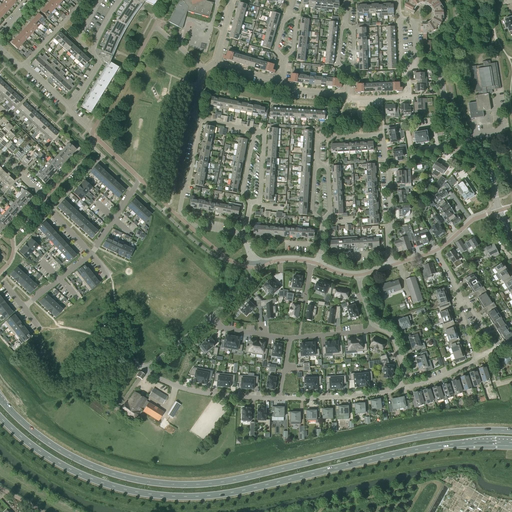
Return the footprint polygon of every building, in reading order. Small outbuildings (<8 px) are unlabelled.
[(12,6),(6,0),(2,4),(8,10),(12,6)] [(53,0),(51,0),(48,3),(55,9),(59,5),(53,0)] [(101,53),(105,55),(103,59),(103,60),(103,61),(104,62),(108,65),(82,108),(90,113),(118,67),(110,62),(112,57),(111,57),(111,55),(112,53),(115,47),(114,47),(116,43),(118,39),(119,39),(122,34),(121,33),(123,29),(125,26),(126,26),(129,20),(131,16),(134,13),(138,8),(139,7),(140,5),(141,6),(145,1),(149,3),(151,5),(153,6),(156,0),(136,0),(136,1),(134,0),(131,0),(130,1),(130,2),(123,11),(115,25),(108,39),(101,53)] [(180,0),(179,1),(168,22),(182,29),(185,17),(187,11),(209,18),(213,3),(206,1),(205,0),(180,0)] [(423,31),(424,47),(424,54),(431,54),(430,41),(427,41),(427,34),(427,33),(431,31),(432,32),(436,30),(436,29),(438,24),(440,26),(443,21),(442,21),(442,16),(444,16),(444,11),(443,11),(440,6),(442,5),(439,1),(439,2),(435,0),(410,0),(409,3),(407,2),(405,7),(412,11),(411,13),(414,15),(415,12),(414,12),(413,11),(415,7),(416,6),(420,3),(421,3),(425,3),(427,3),(431,5),(432,6),(434,10),(435,11),(435,16),(435,17),(432,21),(432,22),(428,25),(426,25),(425,25),(425,23),(424,23),(425,25),(421,25),(421,27),(421,32),(423,31)] [(48,3),(44,7),(51,13),(55,9),(48,3)] [(240,3),(238,8),(246,11),(247,5),(240,3)] [(2,4),(0,6),(0,10),(4,14),(8,10),(2,4)] [(51,13),(44,7),(40,12),(47,18),(51,13)] [(271,18),(279,20),(280,15),(280,14),(273,12),(271,18)] [(35,18),(41,24),(45,20),(39,14),(35,18)] [(35,18),(31,22),(37,28),(41,24),(35,18)] [(271,18),(269,24),(277,26),(279,20),(271,18)] [(235,20),(233,26),(241,28),(242,22),(235,20)] [(37,28),(31,22),(27,26),(33,32),(37,28)] [(33,32),(27,26),(23,31),(29,37),(33,32)] [(233,26),(231,32),(239,34),(241,28),(233,26)] [(23,31),(19,35),(25,41),(29,37),(23,31)] [(239,34),(231,32),(229,38),(237,40),(239,34)] [(58,43),(64,37),(60,33),(54,39),(58,43)] [(25,41),(19,35),(15,39),(21,45),(25,41)] [(274,38),(266,35),(264,41),(272,43),(274,38)] [(69,41),(64,37),(58,43),(63,47),(69,41)] [(21,45),(15,39),(11,43),(17,49),(21,45)] [(69,41),(63,47),(67,51),(73,45),(69,41)] [(272,43),(264,41),(262,47),(270,49),(272,43)] [(73,45),(67,51),(71,55),(77,49),(73,45)] [(77,49),(71,55),(75,59),(81,53),(77,49)] [(234,53),(230,52),(228,51),(227,57),(224,56),(223,59),(232,61),(234,53)] [(85,56),(81,53),(75,59),(79,63),(85,56)] [(240,55),(234,53),(232,61),(238,63),(240,55)] [(36,67),(46,56),(45,55),(44,55),(42,57),(40,55),(32,63),(36,67)] [(240,55),(238,63),(243,64),(246,57),(240,55)] [(48,58),(46,56),(36,67),(40,71),(48,63),(46,61),(48,58)] [(90,60),(85,56),(79,63),(84,67),(90,60)] [(251,58),(246,57),(243,64),(249,66),(251,58)] [(257,60),(251,58),(249,66),(255,68),(257,60)] [(263,62),(257,60),(255,68),(261,69),(263,62)] [(489,92),(492,91),(492,90),(501,88),(497,63),(490,64),(490,60),(483,62),(483,65),(471,67),(475,92),(478,92),(479,95),(475,95),(476,102),(478,112),(483,111),(491,110),(488,92),(489,92)] [(50,65),(48,63),(40,71),(45,75),(55,64),(53,62),(50,65)] [(263,62),(261,69),(266,71),(269,63),(263,62)] [(275,65),(272,64),(269,63),(266,71),(275,73),(276,71),(273,70),(275,65)] [(55,64),(45,75),(49,79),(56,71),(54,69),(57,66),(55,64)] [(56,71),(49,79),(53,83),(63,72),(61,70),(59,73),(56,71)] [(63,72),(53,83),(57,86),(65,78),(63,76),(65,74),(63,72)] [(418,82),(427,82),(427,78),(425,78),(424,73),(415,74),(415,80),(418,80),(418,82)] [(294,74),(292,74),(291,79),(289,79),(288,82),(297,83),(298,75),(294,74)] [(65,78),(57,86),(61,90),(71,80),(69,78),(67,80),(65,78)] [(334,79),(333,87),(342,88),(342,85),(339,85),(340,79),(338,79),(334,79)] [(73,81),(71,80),(61,90),(66,94),(73,86),(71,84),(73,81)] [(427,82),(418,82),(418,85),(415,85),(415,92),(425,91),(425,87),(427,87),(427,82)] [(397,83),(393,83),(394,91),(403,91),(402,88),(400,88),(400,83),(397,83)] [(6,84),(0,90),(0,94),(0,95),(0,94),(0,98),(10,88),(6,84)] [(360,84),(357,85),(358,90),(355,90),(355,93),(364,92),(363,84),(360,84)] [(10,88),(0,98),(0,99),(2,101),(4,98),(6,100),(14,92),(10,88)] [(14,92),(6,100),(9,102),(6,105),(7,105),(8,107),(18,96),(14,92)] [(18,96),(8,107),(10,109),(13,106),(15,108),(23,100),(18,96)] [(418,107),(415,107),(415,113),(421,113),(421,110),(425,110),(425,103),(432,102),(432,99),(417,99),(418,107)] [(19,117),(29,106),(25,102),(17,110),(19,112),(17,115),(19,117)] [(478,112),(476,102),(468,103),(471,119),(484,117),(483,111),(478,112)] [(414,107),(411,107),(408,107),(408,104),(401,105),(401,115),(410,114),(411,120),(414,120),(414,107)] [(395,118),(399,118),(398,107),(398,109),(395,109),(395,105),(386,105),(386,114),(395,113),(395,118)] [(29,106),(19,117),(21,119),(23,116),(26,118),(33,110),(29,106)] [(259,106),(258,114),(264,115),(263,118),(266,118),(268,109),(266,109),(266,108),(259,106)] [(33,110),(26,118),(28,120),(25,123),(27,125),(37,114),(33,110)] [(326,112),(319,111),(319,119),(328,120),(328,116),(325,116),(326,112)] [(42,118),(37,114),(27,125),(29,126),(32,124),(34,126),(42,118)] [(2,130),(6,135),(11,140),(15,136),(10,131),(14,127),(5,118),(3,118),(0,121),(2,123),(4,123),(5,124),(6,126),(2,130)] [(42,118),(34,126),(36,128),(34,130),(36,132),(46,122),(42,118)] [(50,125),(46,122),(36,132),(38,134),(40,132),(42,134),(50,125)] [(50,125),(42,134),(45,136),(42,138),(44,140),(54,129),(50,125)] [(389,136),(404,134),(404,131),(401,131),(401,129),(397,130),(397,128),(389,129),(390,135),(389,135),(389,136)] [(58,133),(54,129),(44,140),(46,142),(49,139),(51,142),(58,133)] [(413,141),(414,142),(416,142),(416,144),(421,144),(421,145),(424,145),(424,143),(429,142),(427,131),(414,133),(415,138),(413,139),(413,141)] [(404,134),(389,136),(389,137),(390,137),(391,143),(399,142),(399,139),(402,139),(402,137),(405,136),(404,134)] [(10,141),(7,144),(5,147),(10,151),(9,152),(12,155),(12,154),(18,148),(24,142),(23,141),(22,140),(20,138),(14,145),(10,141)] [(69,143),(65,147),(72,154),(76,150),(69,143)] [(234,150),(237,150),(245,152),(246,146),(238,144),(235,144),(234,150)] [(22,152),(18,148),(12,154),(17,158),(16,159),(19,161),(20,161),(25,155),(31,148),(28,145),(22,152)] [(407,153),(406,145),(399,146),(400,150),(393,151),(393,154),(393,155),(394,158),(397,157),(398,161),(402,160),(401,156),(405,156),(404,154),(407,153)] [(72,154),(65,147),(61,152),(68,158),(72,154)] [(29,159),(25,155),(20,161),(25,165),(24,166),(26,168),(38,155),(35,152),(29,159)] [(68,158),(61,152),(57,156),(64,163),(68,158)] [(64,163),(57,156),(53,160),(61,167),(64,163)] [(61,167),(53,160),(51,158),(47,162),(50,164),(57,171),(61,167)] [(243,164),(235,162),(232,161),(231,167),(234,168),(242,170),(243,164)] [(432,168),(435,169),(432,174),(437,177),(440,172),(443,175),(447,168),(437,161),(432,168)] [(50,164),(46,168),(53,175),(57,171),(50,164)] [(94,176),(101,168),(97,165),(90,172),(94,176)] [(0,167),(0,181),(1,181),(7,174),(8,173),(6,171),(5,172),(0,167)] [(53,175),(46,168),(42,173),(49,179),(53,175)] [(105,172),(101,168),(94,176),(98,180),(105,172)] [(397,171),(397,178),(407,177),(411,177),(410,168),(403,168),(403,171),(397,171)] [(42,173),(39,171),(38,173),(40,175),(38,177),(45,184),(49,179),(42,173)] [(98,180),(102,183),(109,176),(105,172),(98,180)] [(7,174),(1,181),(2,182),(4,182),(4,181),(6,183),(0,190),(4,193),(16,180),(13,177),(12,178),(7,174)] [(106,187),(113,180),(109,176),(102,183),(106,187)] [(446,179),(441,176),(434,187),(438,190),(440,186),(441,187),(446,179)] [(404,186),(404,187),(408,187),(411,186),(411,177),(407,177),(397,178),(397,184),(401,184),(401,186),(404,186)] [(117,183),(113,180),(106,187),(110,191),(117,183)] [(474,194),(469,186),(469,185),(467,183),(465,180),(456,186),(465,200),(469,198),(470,199),(475,196),(474,194)] [(85,181),(81,185),(88,192),(92,188),(85,181)] [(121,187),(117,183),(110,191),(114,194),(121,187)] [(447,194),(448,193),(446,191),(451,188),(447,183),(447,184),(446,183),(443,185),(444,186),(440,189),(442,191),(439,194),(439,193),(435,196),(438,200),(444,196),(444,197),(447,195),(447,194)] [(88,192),(81,185),(77,189),(85,196),(88,192)] [(121,187),(114,194),(118,198),(125,191),(121,187)] [(408,187),(404,187),(400,187),(400,191),(398,191),(398,203),(408,202),(406,202),(406,195),(409,195),(408,187)] [(85,196),(77,189),(73,193),(81,200),(85,196)] [(25,190),(21,195),(29,201),(33,197),(25,190)] [(21,195),(17,199),(25,206),(29,201),(21,195)] [(191,196),(190,205),(191,205),(191,207),(194,207),(193,208),(196,209),(196,208),(197,208),(199,200),(195,199),(195,198),(194,196),(191,196)] [(25,206),(17,199),(13,203),(21,210),(25,206)] [(127,206),(132,210),(138,203),(134,199),(127,206)] [(62,211),(68,204),(64,200),(58,207),(62,211)] [(437,209),(440,208),(443,212),(450,206),(447,202),(446,203),(444,200),(435,206),(437,209)] [(229,202),(228,206),(226,214),(229,214),(229,215),(231,216),(231,214),(232,215),(235,204),(229,202)] [(13,203),(10,207),(17,214),(21,210),(13,203)] [(138,203),(132,210),(136,214),(143,207),(138,203)] [(72,208),(68,204),(62,211),(66,215),(72,208)] [(242,205),(235,204),(232,215),(233,215),(233,216),(236,216),(236,215),(238,216),(240,210),(241,210),(242,205)] [(410,211),(411,209),(410,208),(410,205),(402,206),(403,209),(402,210),(399,210),(399,217),(402,217),(403,218),(405,217),(406,217),(407,217),(408,216),(409,216),(410,215),(410,214),(410,213),(410,212),(410,211)] [(442,217),(445,221),(454,215),(452,212),(453,211),(450,206),(443,212),(445,215),(442,217)] [(10,207),(6,212),(13,218),(17,214),(10,207)] [(136,214),(140,218),(147,211),(143,207),(136,214)] [(66,215),(71,219),(77,212),(72,208),(66,215)] [(343,213),(343,208),(335,209),(335,215),(341,214),(342,216),(347,216),(347,213),(343,213)] [(147,211),(140,218),(144,222),(151,215),(147,211)] [(13,218),(6,212),(2,216),(9,223),(13,218)] [(71,219),(75,223),(81,216),(77,212),(71,219)] [(0,214),(0,221),(5,227),(9,223),(2,216),(0,214)] [(433,218),(438,224),(429,231),(431,235),(434,233),(437,238),(445,232),(440,225),(444,222),(437,215),(433,218)] [(454,215),(445,221),(448,225),(451,222),(453,226),(457,223),(460,222),(460,221),(461,220),(458,216),(456,217),(454,215)] [(81,216),(75,223),(79,226),(85,220),(81,216)] [(79,226),(83,230),(89,224),(85,220),(79,226)] [(42,232),(49,226),(45,222),(38,228),(42,232)] [(261,226),(255,226),(255,223),(252,223),(251,230),(254,231),(254,234),(257,234),(256,235),(259,235),(259,234),(260,234),(261,226)] [(89,224),(83,230),(87,234),(93,228),(89,224)] [(42,232),(46,236),(53,230),(49,226),(42,232)] [(98,232),(93,228),(87,234),(92,238),(98,232)] [(423,233),(420,234),(419,234),(423,245),(429,243),(428,240),(427,237),(430,236),(428,232),(427,229),(422,231),(423,233)] [(50,241),(57,235),(53,230),(46,236),(50,241)] [(409,241),(412,240),(409,232),(407,233),(406,233),(407,236),(399,239),(400,240),(395,242),(397,247),(401,246),(403,251),(412,248),(409,241)] [(419,232),(413,234),(410,235),(412,240),(415,239),(417,246),(423,245),(419,234),(420,234),(419,232)] [(61,239),(57,235),(50,241),(54,245),(61,239)] [(112,240),(113,240),(113,239),(108,237),(103,247),(108,249),(112,240)] [(382,238),(379,238),(373,238),(373,246),(374,246),(374,248),(377,247),(377,246),(380,246),(379,243),(382,243),(382,238)] [(460,240),(455,243),(462,253),(467,250),(472,247),(473,249),(478,246),(476,242),(477,242),(476,240),(475,241),(474,238),(468,241),(469,242),(464,245),(460,240)] [(31,239),(27,243),(34,250),(38,246),(31,239)] [(54,245),(58,249),(65,243),(61,239),(54,245)] [(108,249),(113,252),(118,243),(117,243),(113,240),(112,240),(108,249)] [(118,243),(113,252),(118,254),(123,245),(124,243),(118,240),(117,243),(118,243)] [(27,243),(23,248),(30,254),(34,250),(27,243)] [(65,243),(58,249),(62,253),(68,247),(65,243)] [(118,254),(124,257),(128,248),(128,247),(123,245),(118,254)] [(128,248),(124,257),(129,259),(131,254),(132,254),(134,251),(133,251),(134,248),(129,245),(128,247),(128,248)] [(66,257),(72,251),(68,247),(62,253),(66,257)] [(494,257),(499,254),(495,247),(490,249),(489,247),(483,249),(486,254),(488,253),(490,256),(493,255),(494,257)] [(23,248),(19,252),(26,259),(30,254),(23,248)] [(461,262),(460,261),(462,259),(459,253),(456,255),(453,250),(446,255),(450,260),(451,260),(453,263),(454,263),(456,266),(461,262)] [(76,256),(72,251),(66,257),(70,262),(76,256)] [(431,275),(435,274),(432,263),(425,265),(426,269),(425,270),(423,271),(425,279),(432,277),(431,275)] [(498,273),(506,268),(503,263),(494,268),(498,273)] [(79,278),(81,276),(88,270),(85,265),(75,273),(79,278)] [(10,275),(14,279),(21,271),(17,268),(10,275)] [(506,268),(498,273),(495,275),(498,280),(501,278),(509,273),(506,268)] [(81,276),(84,280),(92,274),(88,270),(81,276)] [(14,279),(18,283),(25,275),(21,271),(14,279)] [(511,278),(511,276),(509,273),(501,278),(504,283),(511,278)] [(84,280),(82,282),(86,286),(96,279),(92,274),(84,280)] [(470,288),(479,283),(476,278),(477,277),(475,274),(464,279),(467,284),(467,283),(470,288)] [(18,283),(22,286),(29,279),(25,275),(18,283)] [(294,279),(292,288),(300,290),(301,285),(302,281),(301,281),(302,276),(298,276),(298,277),(294,276),(294,278),(293,278),(293,279),(294,279)] [(413,304),(423,300),(415,277),(405,280),(413,304)] [(22,286),(26,290),(33,283),(29,279),(22,286)] [(99,283),(96,279),(86,286),(89,291),(99,283)] [(273,295),(279,289),(274,283),(274,284),(270,280),(268,282),(267,282),(267,283),(265,285),(265,286),(263,288),(266,291),(268,289),(273,295)] [(383,296),(401,290),(398,281),(390,284),(391,285),(387,286),(387,284),(380,286),(383,296)] [(331,295),(332,288),(329,287),(329,286),(322,283),(322,284),(317,282),(316,285),(315,286),(316,286),(314,289),(326,294),(326,293),(331,295)] [(33,283),(26,290),(30,294),(37,286),(33,283)] [(482,288),(479,283),(470,288),(474,293),(473,293),(475,296),(485,290),(484,287),(482,288)] [(349,291),(336,288),(336,290),(333,289),(332,294),(335,294),(335,296),(339,297),(338,298),(342,299),(343,298),(347,298),(349,291)] [(438,300),(448,297),(446,292),(446,291),(445,288),(434,292),(435,295),(436,295),(438,300)] [(485,290),(475,296),(477,299),(480,304),(489,299),(486,294),(487,293),(485,290)] [(44,306),(50,299),(46,295),(40,303),(44,306)] [(450,303),(448,297),(438,300),(440,306),(438,306),(439,310),(449,307),(451,306),(450,302),(450,303)] [(54,303),(50,299),(44,306),(48,310),(54,303)] [(489,299),(480,304),(484,309),(483,309),(485,312),(495,305),(494,302),(492,303),(489,299)] [(261,301),(261,307),(265,307),(265,306),(266,306),(268,319),(274,318),(273,313),(276,313),(275,307),(273,307),(272,303),(269,303),(269,300),(264,301),(261,301)] [(244,314),(247,316),(250,312),(251,313),(256,307),(253,304),(254,303),(252,301),(250,302),(250,301),(241,311),(243,313),(244,314)] [(52,314),(58,306),(54,303),(48,310),(52,314)] [(6,304),(0,308),(0,313),(1,315),(9,309),(6,304)] [(296,318),(298,318),(300,306),(292,304),(292,308),(291,308),(290,312),(291,312),(290,317),(292,317),(296,318)] [(347,306),(350,315),(349,315),(350,316),(351,318),(355,317),(355,318),(359,316),(357,312),(358,312),(357,308),(356,308),(355,304),(349,306),(347,306)] [(308,305),(306,319),(312,320),(313,316),(315,316),(316,310),(314,309),(314,306),(308,305)] [(497,308),(495,305),(485,312),(487,315),(490,320),(499,314),(496,309),(497,308)] [(63,310),(58,306),(52,314),(56,317),(63,310)] [(439,310),(437,310),(438,314),(440,313),(442,319),(451,316),(449,310),(450,310),(449,307),(439,310)] [(9,309),(1,315),(5,319),(13,313),(9,309)] [(337,310),(336,310),(330,309),(330,313),(327,312),(326,319),(329,319),(328,324),(334,325),(336,315),(337,310)] [(502,319),(499,314),(490,320),(494,325),(493,325),(495,328),(505,321),(504,318),(502,319)] [(8,327),(17,319),(14,315),(4,323),(8,327)] [(405,318),(398,321),(400,327),(402,333),(405,331),(405,328),(410,326),(408,321),(411,320),(410,316),(405,318)] [(451,316),(442,319),(444,324),(442,325),(443,328),(455,324),(454,321),(453,321),(451,316)] [(17,319),(8,327),(11,331),(21,324),(17,319)] [(507,324),(505,321),(495,328),(497,331),(500,335),(509,330),(506,325),(507,324)] [(21,324),(11,331),(14,336),(15,335),(24,328),(21,324)] [(455,324),(443,328),(444,332),(446,331),(448,337),(457,334),(455,328),(456,328),(455,324)] [(24,328),(15,335),(19,339),(28,332),(24,328)] [(411,344),(419,341),(418,337),(422,336),(420,330),(414,332),(415,335),(409,337),(411,344)] [(511,334),(511,335),(509,330),(500,335),(504,340),(503,341),(505,344),(511,339),(511,340),(511,334)] [(19,339),(18,340),(21,344),(31,337),(28,332),(19,339)] [(459,339),(457,334),(448,337),(449,342),(448,343),(449,346),(461,342),(459,339)] [(231,350),(231,349),(233,336),(231,336),(227,335),(226,335),(225,343),(221,342),(220,350),(224,350),(224,349),(231,350)] [(233,336),(231,349),(238,350),(238,351),(241,352),(242,345),(239,345),(240,337),(236,337),(233,336)] [(205,343),(200,347),(205,353),(213,346),(214,347),(215,346),(214,346),(216,344),(213,341),(214,341),(212,337),(208,340),(204,342),(205,343)] [(357,352),(363,351),(363,345),(362,338),(357,338),(357,340),(355,340),(356,352),(357,352)] [(371,345),(374,346),(374,347),(378,349),(378,348),(382,350),(386,343),(374,338),(371,345)] [(349,346),(349,353),(357,353),(357,352),(356,352),(355,340),(353,341),(353,339),(348,339),(349,346)] [(256,354),(258,343),(256,343),(256,341),(251,340),(250,346),(246,346),(245,352),(248,353),(256,354)] [(260,343),(258,343),(256,354),(263,355),(262,359),(266,360),(268,349),(264,349),(265,342),(260,341),(260,343)] [(421,344),(419,341),(411,344),(413,349),(419,347),(420,350),(426,349),(424,343),(421,344)] [(462,346),(461,342),(449,346),(450,350),(452,349),(453,354),(463,351),(461,346),(462,346)] [(301,344),(300,344),(302,356),(308,356),(309,356),(308,343),(305,343),(301,343),(301,344)] [(281,357),(282,350),(281,350),(282,345),(278,344),(279,344),(278,344),(274,344),(273,350),(271,349),(270,355),(281,357)] [(418,364),(426,361),(425,358),(428,356),(427,351),(421,353),(422,356),(416,358),(418,364)] [(465,357),(463,351),(453,354),(455,360),(454,361),(455,364),(467,360),(465,357)] [(500,358),(502,363),(507,365),(511,360),(509,355),(504,354),(500,358)] [(493,359),(496,369),(502,368),(498,357),(493,359)] [(430,360),(426,361),(418,364),(420,370),(426,368),(427,371),(433,369),(430,360)] [(387,378),(388,379),(388,378),(391,378),(392,374),(393,374),(394,366),(390,366),(388,362),(385,363),(385,368),(383,368),(382,372),(384,373),(384,377),(387,378)] [(478,375),(481,383),(484,382),(490,380),(486,368),(484,368),(483,367),(479,369),(481,374),(478,375)] [(201,383),(203,370),(193,368),(189,375),(195,376),(194,382),(198,383),(198,382),(201,383)] [(213,371),(203,370),(201,383),(204,384),(207,384),(208,378),(211,379),(213,371)] [(142,380),(145,375),(140,372),(137,377),(142,380)] [(369,378),(368,372),(361,373),(362,386),(365,386),(365,387),(369,386),(370,386),(369,378)] [(472,378),(469,379),(472,387),(474,386),(481,384),(481,383),(478,375),(477,372),(474,373),(474,372),(470,373),(472,378)] [(224,387),(225,374),(216,373),(215,380),(218,380),(218,386),(224,387)] [(361,373),(354,374),(354,380),(355,387),(359,387),(362,386),(361,373)] [(235,375),(225,374),(224,387),(230,387),(231,381),(234,382),(235,375)] [(248,388),(248,376),(239,376),(238,382),(242,382),(241,388),(248,389),(248,388)] [(258,377),(248,376),(248,388),(248,389),(254,389),(254,383),(258,383),(258,377)] [(267,385),(267,387),(271,388),(271,389),(275,390),(275,385),(276,385),(277,381),(276,381),(277,378),(269,376),(267,384),(267,385)] [(472,387),(469,379),(468,376),(465,377),(465,376),(461,377),(463,383),(460,384),(462,391),(472,388),(472,387)] [(454,387),(451,388),(453,396),(456,395),(463,393),(462,391),(460,384),(459,380),(456,381),(456,380),(452,382),(454,387)] [(453,396),(451,388),(450,384),(447,385),(447,384),(443,385),(444,391),(441,392),(444,399),(444,400),(447,399),(454,397),(453,396)] [(444,399),(441,392),(440,387),(437,388),(437,387),(433,388),(435,393),(432,394),(435,402),(434,402),(437,401),(444,399)] [(488,387),(484,388),(488,400),(495,397),(494,393),(491,394),(488,387)] [(435,402),(432,394),(430,390),(428,390),(427,389),(423,391),(425,396),(422,397),(425,404),(424,405),(428,404),(434,402),(435,402)] [(167,397),(156,390),(151,397),(163,404),(167,397)] [(147,400),(135,392),(127,404),(125,403),(121,410),(125,413),(127,410),(129,411),(131,408),(133,410),(135,406),(141,410),(142,407),(145,409),(148,403),(146,401),(147,400)] [(425,404),(422,397),(421,392),(418,393),(418,392),(414,393),(415,399),(412,400),(415,408),(418,407),(424,405),(425,404)] [(404,397),(398,399),(400,408),(404,407),(404,410),(413,408),(412,403),(409,403),(405,403),(404,397)] [(373,410),(382,409),(380,399),(374,401),(374,400),(368,401),(369,405),(372,404),(373,410)] [(400,408),(398,399),(391,400),(392,406),(389,407),(390,413),(396,411),(395,409),(400,408)] [(176,402),(170,412),(174,414),(180,405),(176,402)] [(148,403),(145,409),(143,411),(158,421),(164,412),(148,403)] [(365,413),(365,404),(358,404),(358,403),(352,404),(352,408),(355,408),(356,414),(365,413)] [(127,410),(125,413),(134,420),(141,410),(135,406),(133,410),(131,408),(129,411),(127,410)] [(339,416),(349,416),(348,406),(342,407),(342,406),(336,406),(336,410),(339,410),(339,416)] [(284,417),(284,408),(277,408),(277,407),(272,407),(272,411),(275,411),(275,417),(284,417)] [(243,408),(242,421),(248,421),(251,421),(251,413),(251,409),(248,408),(247,408),(246,408),(243,408)] [(266,408),(262,408),(262,409),(258,409),(258,411),(257,412),(258,412),(258,423),(265,423),(265,426),(270,427),(270,420),(266,420),(266,417),(267,417),(267,413),(266,413),(266,408)] [(323,419),(333,418),(332,409),(326,409),(320,409),(320,413),(323,413),(323,419)] [(307,420),(317,420),(316,411),(310,411),(310,410),(304,410),(304,414),(307,414),(307,420)] [(289,420),(291,420),(291,422),(300,422),(300,413),(294,413),(294,412),(288,412),(288,416),(289,416),(289,420)]
